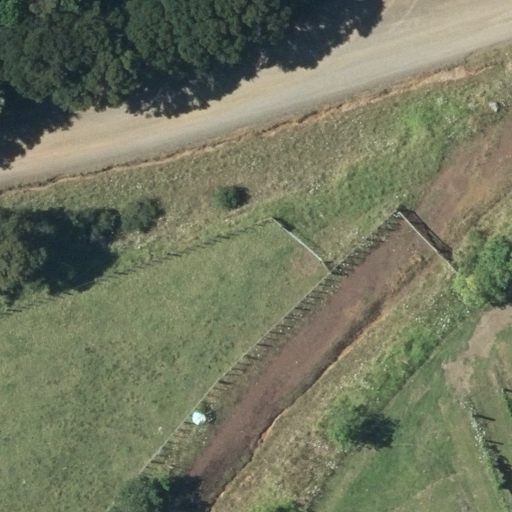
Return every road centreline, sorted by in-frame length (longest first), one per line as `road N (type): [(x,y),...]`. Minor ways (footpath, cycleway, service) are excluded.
road 1 (unclassified): [(511,15),(111,134),(0,154)]
road 2 (track): [(511,148),(420,231),(260,403),(191,511)]
